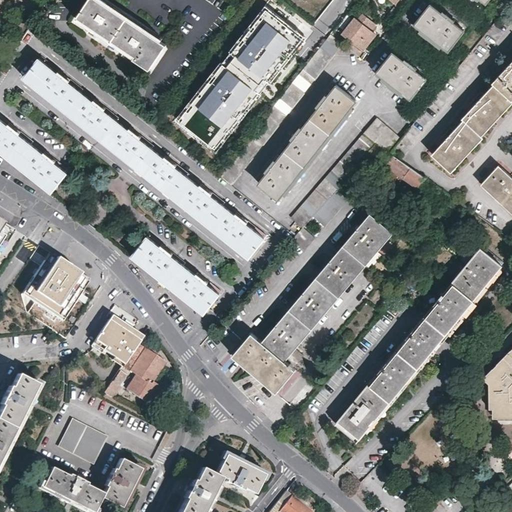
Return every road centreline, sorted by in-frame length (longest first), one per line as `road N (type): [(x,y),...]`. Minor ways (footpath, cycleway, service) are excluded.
road 1 (unknown): [(419,0),(366,68),(360,118),(284,211)]
road 2 (residential): [(0,181),(74,228),(123,272)]
road 3 (residential): [(10,354),(70,346),(123,272)]
road 4 (residential): [(123,272),(204,375)]
